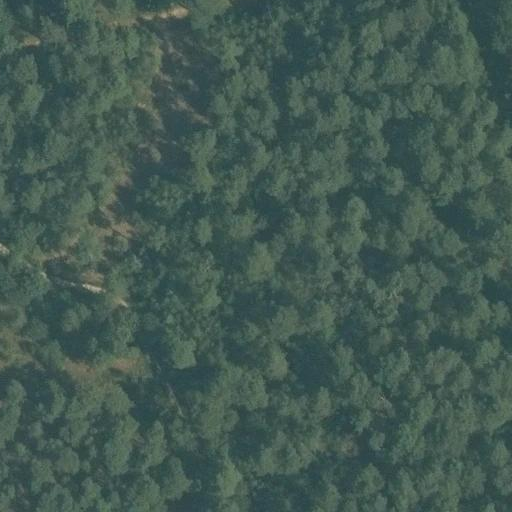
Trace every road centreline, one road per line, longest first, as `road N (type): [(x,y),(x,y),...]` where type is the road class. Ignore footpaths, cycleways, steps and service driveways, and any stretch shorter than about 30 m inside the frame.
road 1 (track): [(0,248),(52,284),(120,298),(224,511)]
road 2 (track): [(0,54),(250,0)]
